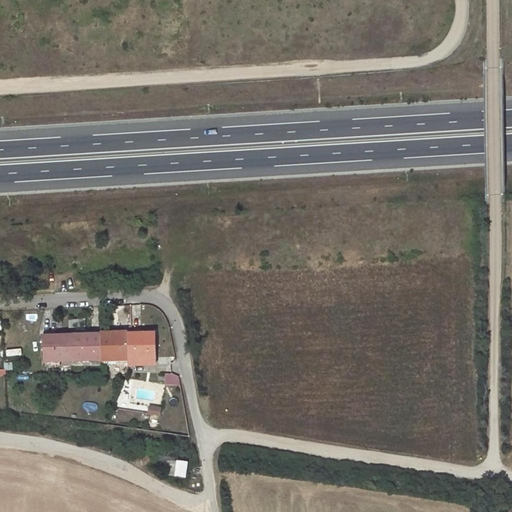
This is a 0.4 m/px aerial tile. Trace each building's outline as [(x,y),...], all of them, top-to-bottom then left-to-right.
[(132,361),(132,362),(156,361),(155,333),(129,334),(132,361)] [(104,334),(42,336),(42,363),(105,362),(106,355),(104,335),(104,334)] [(106,355),(105,362),(132,362),(132,361),(129,334),(104,334),(104,335),(106,355)] [(166,376),(166,386),(180,386),(179,378),(172,376),(166,376)] [(145,419),(158,423),(163,409),(149,405),(145,419)] [(186,473),(174,471),(173,481),(184,483),(186,473)]
